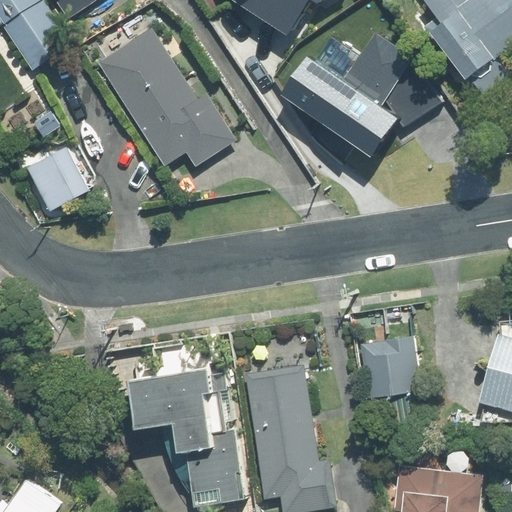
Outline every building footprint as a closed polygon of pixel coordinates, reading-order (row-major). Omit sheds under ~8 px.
[(73,45),(43,0),(0,0),(0,26),(6,23),(35,69),(73,45)] [(57,0),(70,18),(97,0),(57,0)] [(230,0),(287,38),(311,0),(323,6),(330,0),(230,0)] [(476,81),(511,52),(511,0),(426,0),(440,17),(431,24),(476,81)] [(154,29),(103,62),(169,165),(190,152),(199,166),(240,140),(210,94),(200,100),(154,29)] [(329,63),(304,98),(377,147),(399,115),(391,109),(422,63),(374,31),(345,74),(329,63)] [(292,84),(272,97),(293,131),(314,118),(292,84)] [(31,170),(54,211),(91,191),(68,149),(31,170)] [(511,332),(504,331),(486,398),(511,405),(511,332)] [(417,334),(365,342),(373,394),(425,387),(417,334)] [(306,363),(250,372),(269,498),(284,496),(286,511),(290,511),(340,504),(333,458),(321,459),(306,363)] [(213,364),(138,375),(144,422),(181,417),(185,447),(192,446),(200,502),(247,495),(238,427),(226,429),(220,389),(217,389),(213,364)] [(482,511),(487,472),(402,463),(396,511),(482,511)] [(28,478),(5,511),(7,511),(55,511),(62,502),(28,478)]
